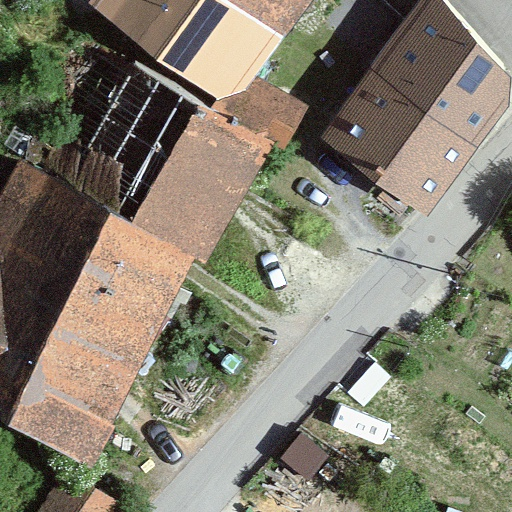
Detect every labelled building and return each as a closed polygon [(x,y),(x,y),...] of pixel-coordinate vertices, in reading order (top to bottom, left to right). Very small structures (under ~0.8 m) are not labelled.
[(299,0),(118,0),(232,86),(299,0)] [(511,72),(511,56),(442,0),(422,0),(333,109),(422,182),(511,72)] [(36,163),(14,154),(0,179),(0,402),(91,452),(190,241),(204,249),(271,127),(109,35),(36,163)] [(312,507),(351,459),(308,425),(269,473),(312,507)] [(111,511),(128,488),(70,449),(30,509),(34,511),(111,511)]
